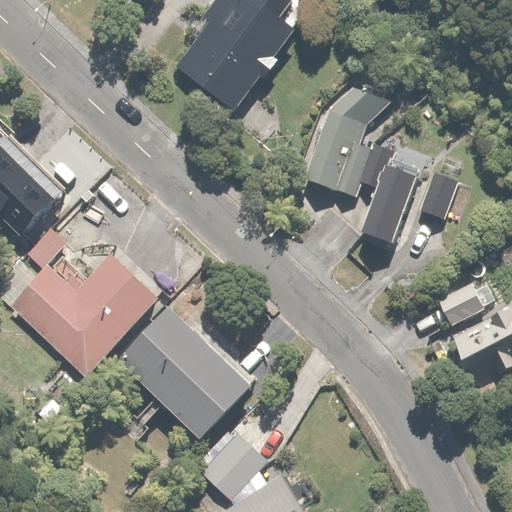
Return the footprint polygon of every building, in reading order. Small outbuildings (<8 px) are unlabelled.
[(328,0),(223,0),(197,33),(205,39),(183,68),(237,111),(265,74),(273,80),(286,63),(283,60),(328,0)] [(332,113),(310,179),(342,190),(365,126),(385,107),(363,83),(332,113)] [(70,192),(11,138),(0,149),(0,211),(29,238),(70,192)] [(425,179),(398,166),(369,231),(397,243),(425,179)] [(466,180),(439,169),(422,207),(449,219),(466,180)] [(89,379),(168,300),(122,254),(91,285),(81,275),(74,282),(56,264),(15,305),(89,379)] [(470,270),(455,277),(438,286),(455,322),(450,324),(477,380),(504,367),(507,374),(511,372),(511,300),(489,311),(470,270)] [(208,440),(215,432),(218,436),(253,400),(249,396),(259,385),(255,381),(257,378),(235,358),(233,361),(213,342),(216,338),(193,316),(189,320),(176,307),(125,362),(208,440)] [(272,461),(240,433),(207,471),(238,499),(272,461)] [(311,511),(289,475),(228,511),(311,511)]
